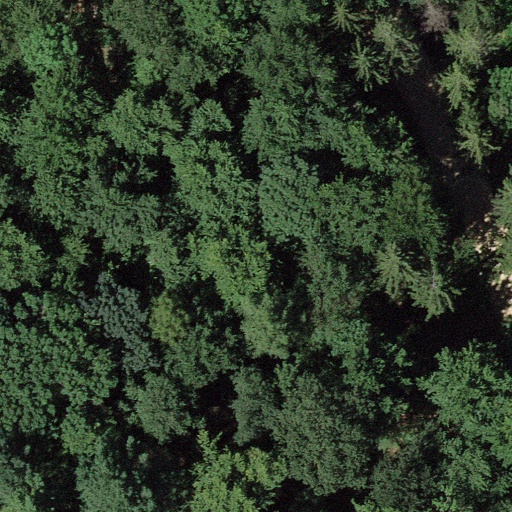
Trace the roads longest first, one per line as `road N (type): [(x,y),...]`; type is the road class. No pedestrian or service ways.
road 1 (track): [(0,444),(46,350),(80,222),(69,0)]
road 2 (track): [(394,0),(511,309)]
